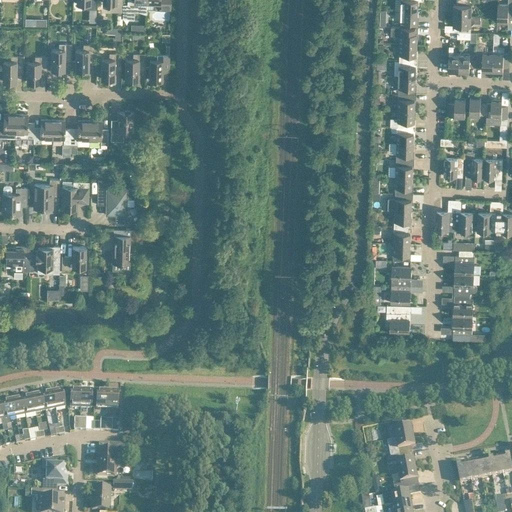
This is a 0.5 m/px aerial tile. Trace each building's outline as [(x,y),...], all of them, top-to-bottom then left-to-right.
[(76,0),(77,3),(84,3),(84,9),(97,9),(96,0),(76,0)] [(102,0),(103,2),(110,2),(109,11),(123,12),(122,0),(102,0)] [(147,2),(146,0),(127,0),(127,4),(123,4),(123,18),(134,18),(134,11),(139,11),(146,14),(147,14),(147,2)] [(170,10),(169,0),(146,0),(147,2),(155,2),(154,9),(170,10)] [(424,0),(401,0),(401,10),(418,10),(418,0),(424,0)] [(470,5),(469,0),(456,0),(456,4),(454,4),(453,14),(471,15),(472,4),(470,5)] [(508,16),(511,16),(511,0),(508,0),(508,3),(498,3),(497,21),(508,21),(508,16)] [(418,21),(418,10),(401,10),(401,26),(418,27),(419,21),(418,21)] [(480,15),(471,15),(453,14),(453,25),(458,25),(458,31),(471,32),(471,25),(474,22),(480,23),(480,15)] [(418,27),(401,26),(391,26),(391,35),(400,35),(400,43),(417,44),(417,33),(418,33),(418,27)] [(59,49),(51,49),(51,69),(64,69),(64,57),(71,57),(72,43),(59,43),(59,49)] [(417,54),(417,44),(400,43),(400,60),(417,60),(418,54),(417,54)] [(503,66),(510,66),(510,53),(504,53),(504,48),(498,47),(498,43),(493,43),(493,52),(492,70),(503,70),(503,66)] [(76,49),(75,69),(77,69),(77,71),(83,71),(83,70),(88,70),(88,57),(95,58),(96,44),(83,44),(83,49),(76,49)] [(459,71),(459,53),(453,53),(453,46),(449,46),(448,71),(459,71)] [(492,70),(493,52),(483,52),(483,46),(476,46),(476,54),(476,67),(482,67),(482,70),(492,70)] [(109,58),(101,58),(101,78),(114,78),(114,66),(121,66),(122,53),(109,52),(109,58)] [(145,67),(145,59),(146,53),(133,53),(133,58),(125,58),(125,79),(138,79),(138,67),(145,67)] [(469,67),(476,67),(476,54),(459,53),(459,71),(469,71),(469,67)] [(149,59),(149,79),(162,80),(162,71),(169,71),(169,54),(157,54),(157,59),(149,59)] [(11,61),(3,60),(3,81),(16,81),(16,69),(23,69),(23,55),(11,55),(11,61)] [(47,70),(47,56),(35,56),(35,61),(27,61),(27,81),(40,82),(40,69),(47,70)] [(417,67),(417,60),(400,60),(399,76),(416,77),(416,67),(417,67)] [(415,87),(416,77),(399,76),(399,93),(416,94),(417,87),(415,87)] [(416,100),(416,94),(399,93),(398,110),(415,110),(415,100),(416,100)] [(487,115),(487,102),(481,101),(481,97),(470,96),(469,114),(487,115)] [(448,102),(448,115),(465,116),(466,98),(455,98),(455,102),(448,102)] [(508,124),(508,105),(502,104),(502,100),(491,99),(491,102),(487,102),(487,115),(486,123),(508,124)] [(414,120),(415,110),(398,110),(397,126),(415,127),(415,121),(414,120)] [(111,119),(110,140),(123,141),(124,132),(133,132),(133,112),(119,111),(119,119),(111,119)] [(0,137),(15,137),(16,113),(4,113),(3,123),(0,123),(0,137)] [(28,113),(16,113),(15,137),(33,138),(34,138),(34,129),(34,124),(27,124),(28,113)] [(52,139),(53,119),(41,119),(40,129),(34,129),(34,138),(33,138),(33,142),(41,143),(41,138),(52,139)] [(65,119),(53,119),(52,139),(64,139),(63,143),(71,143),(71,130),(64,130),(65,119)] [(71,130),(71,143),(77,143),(78,143),(77,145),(89,145),(89,139),(90,120),(78,120),(77,127),(77,130),(71,130)] [(102,120),(90,120),(89,139),(101,140),(100,144),(108,144),(108,131),(101,131),(102,120)] [(415,127),(397,126),(391,126),(391,130),(393,131),(397,132),(397,143),(414,143),(414,133),(415,133),(415,127)] [(413,154),(414,143),(397,143),(396,159),(414,160),(414,154),(413,154)] [(484,177),(484,158),(475,158),(475,152),(466,151),(465,176),(484,177)] [(463,157),(445,156),(444,175),(463,176),(463,157)] [(503,159),(484,158),(484,177),(502,178),(503,159)] [(414,166),(414,160),(396,159),(396,176),(413,177),(413,166),(414,166)] [(412,187),(413,177),(396,176),(395,193),(413,193),(413,187),(412,187)] [(49,184),(35,184),(34,208),(52,208),(52,196),(59,196),(60,178),(50,178),(49,184)] [(98,180),(97,204),(106,204),(106,206),(107,206),(107,215),(115,215),(115,222),(130,222),(131,215),(126,215),(127,197),(131,197),(131,189),(110,188),(110,180),(98,180)] [(88,181),(73,181),(63,181),(63,186),(62,186),(62,208),(77,209),(77,202),(88,202),(88,181)] [(3,193),(3,206),(2,213),(20,214),(20,206),(27,206),(27,187),(16,187),(15,193),(11,193),(11,188),(11,186),(9,185),(6,185),(4,186),(3,187),(3,193)] [(413,200),(413,193),(395,193),(395,198),(388,198),(388,209),(395,209),(411,210),(412,200),(413,200)] [(411,220),(411,210),(395,209),(394,226),(412,227),(412,220),(411,220)] [(454,230),(455,211),(436,211),(436,229),(454,230)] [(473,212),(455,211),(454,230),(472,231),(473,212)] [(496,231),(497,213),(478,212),(478,231),(496,231)] [(511,213),(497,213),(496,231),(511,232),(511,213)] [(412,233),(412,227),(394,226),(394,243),(410,243),(411,233),(412,233)] [(113,235),(113,264),(130,264),(131,229),(125,229),(125,235),(113,235)] [(410,253),(410,243),(394,243),(393,260),(411,260),(411,253),(410,253)] [(14,264),(14,270),(14,276),(15,277),(21,277),(22,276),(22,271),(29,271),(30,245),(20,245),(20,247),(7,247),(7,253),(6,253),(5,263),(13,263),(13,264),(14,264)] [(38,250),(36,250),(36,263),(38,263),(37,273),(52,273),(52,271),(59,272),(60,246),(52,245),(52,247),(38,247),(38,250)] [(72,256),(62,255),(61,271),(73,272),(73,266),(85,266),(86,246),(72,246),(72,256)] [(451,255),(452,247),(442,246),(442,255),(451,255)] [(474,255),(473,255),(473,250),(461,250),(461,255),(456,255),(455,273),(474,274),(480,274),(480,266),(474,266),(474,255)] [(392,265),(392,284),(411,284),(411,266),(392,265)] [(474,284),(474,274),(455,273),(454,294),(470,294),(470,292),(475,292),(477,290),(477,286),(475,284),(474,284)] [(410,303),(411,284),(392,284),(391,302),(410,303)] [(472,316),(473,297),(470,297),(470,294),(454,294),(453,315),(472,316)] [(410,305),(386,305),(386,318),(388,320),(391,320),(390,331),(409,331),(410,305)] [(472,334),(472,316),(453,315),(453,333),(472,334)] [(62,389),(51,391),(55,409),(65,407),(62,389)] [(80,408),(81,390),(70,389),(69,408),(80,408)] [(92,390),(81,390),(80,408),(91,409),(92,390)] [(107,409),(107,391),(96,390),(95,409),(107,409)] [(55,409),(51,391),(41,393),(45,411),(55,409)] [(118,391),(107,391),(107,409),(118,410),(118,391)] [(45,411),(41,393),(31,395),(35,413),(45,411)] [(35,413),(31,395),(21,397),(25,415),(35,413)] [(25,415),(21,397),(11,399),(15,417),(25,415)] [(15,417),(11,399),(1,401),(6,425),(11,424),(10,419),(15,417)] [(119,432),(119,420),(106,419),(106,431),(119,432)] [(406,420),(393,423),(396,439),(414,436),(412,426),(407,427),(406,420)] [(40,439),(39,433),(38,429),(28,431),(30,441),(40,439)] [(416,446),(414,436),(396,439),(388,441),(391,458),(412,453),(411,447),(416,446)] [(125,444),(118,444),(108,443),(108,450),(98,450),(97,475),(115,476),(116,451),(125,451),(125,444)] [(147,447),(143,453),(150,458),(154,452),(147,447)] [(413,460),(412,453),(391,458),(387,458),(388,466),(397,464),(399,473),(416,470),(414,460),(413,460)] [(511,472),(511,463),(510,454),(499,456),(503,475),(511,472)] [(503,475),(499,456),(489,459),(492,477),(503,475)] [(492,477),(489,459),(478,461),(481,479),(492,477)] [(54,461),(43,460),(42,470),(46,471),(46,480),(42,480),(42,491),(57,492),(57,486),(66,486),(67,476),(63,476),(63,465),(54,465),(54,461)] [(481,479),(478,461),(467,463),(471,481),(481,479)] [(471,481),(467,463),(456,465),(460,483),(471,481)] [(418,480),(416,470),(399,473),(401,483),(393,484),(395,491),(417,487),(416,481),(418,480)] [(131,483),(113,482),(113,490),(131,491),(131,483)] [(93,488),(92,510),(109,510),(110,488),(93,488)] [(57,498),(57,492),(42,491),(31,491),(31,497),(37,497),(36,504),(40,504),(39,511),(61,511),(62,511),(64,511),(65,498),(57,498)] [(411,502),(409,491),(384,496),(386,507),(394,506),(394,505),(411,502)] [(411,511),(413,511),(411,502),(394,505),(394,506),(394,511),(411,511)]
